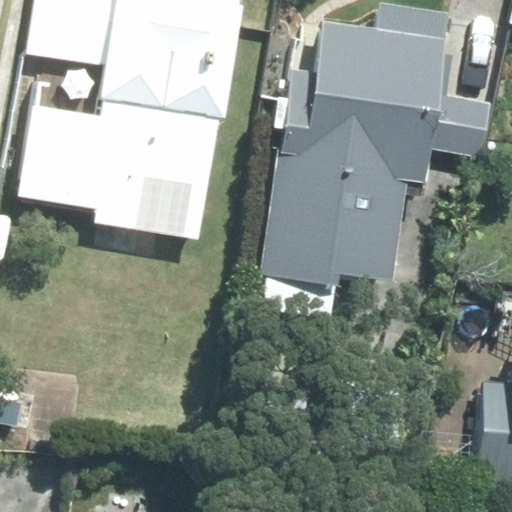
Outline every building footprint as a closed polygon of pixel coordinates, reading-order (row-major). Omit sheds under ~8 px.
[(32,0),(24,51),(94,63),(90,91),(94,92),(84,166),(194,180),(203,107),(209,108),(224,0),(32,0)] [(511,0),(503,0),(498,31),(511,33),(511,0)] [(250,269),(374,285),(388,179),(417,183),(439,10),(366,1),(363,19),(285,9),(250,269)] [(511,328),(509,328),(504,379),(479,376),(470,483),(511,487),(511,328)] [(39,393),(0,389),(0,434),(36,437),(39,393)]
